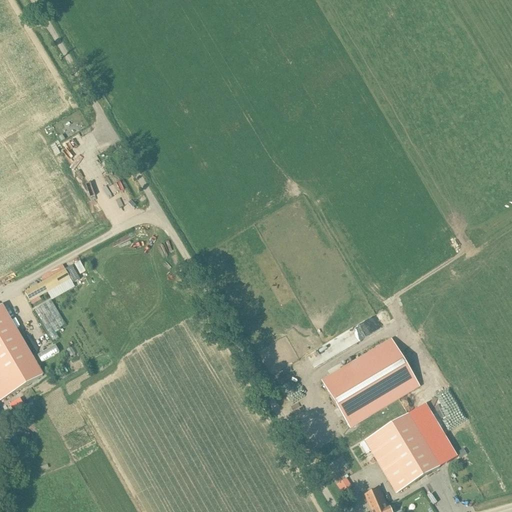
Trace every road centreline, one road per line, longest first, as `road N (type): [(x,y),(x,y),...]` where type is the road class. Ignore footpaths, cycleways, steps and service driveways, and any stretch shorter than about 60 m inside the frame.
road 1 (residential): [(334,511),(102,117)]
road 2 (track): [(102,117),(32,0)]
